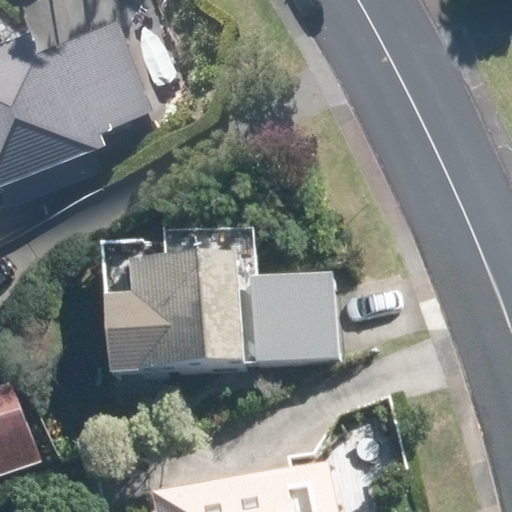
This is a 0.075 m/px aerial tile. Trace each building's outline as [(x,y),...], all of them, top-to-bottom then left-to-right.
[(0,158),(14,153),(35,204),(116,170),(108,150),(138,139),(132,124),(171,107),(137,22),(71,49),(64,31),(11,53),(0,26),(0,158)] [(247,262),(246,240),(187,242),(189,264),(158,267),(159,302),(143,303),(128,305),(133,373),(161,370),(264,366),(260,261),(247,262)] [(283,290),(286,367),(335,365),(330,288),(283,290)] [(0,489),(51,468),(21,394),(0,403),(0,489)] [(349,511),(341,473),(184,507),(185,511),(349,511)]
